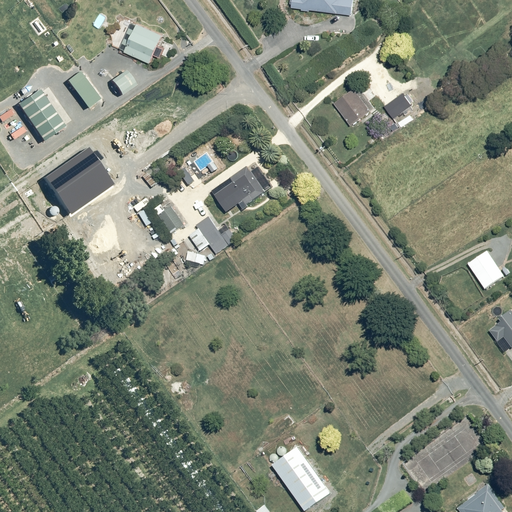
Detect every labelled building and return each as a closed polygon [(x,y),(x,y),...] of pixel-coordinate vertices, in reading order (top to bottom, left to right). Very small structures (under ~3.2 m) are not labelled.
[(293,0),(293,9),(354,14),(354,0),(293,0)] [(134,20),(121,49),(152,62),(155,54),(167,59),(173,45),(162,41),(165,34),(134,20)] [(136,83),(126,71),(112,82),(121,94),(136,83)] [(101,99),(81,72),(69,81),(89,108),(101,99)] [(451,79),(427,78),(427,87),(451,89),(451,79)] [(358,85),(353,89),(335,103),(353,126),(376,108),(358,85)] [(40,96),(38,92),(17,107),(42,144),(68,125),(45,92),(40,96)] [(267,191),(248,167),(232,179),(230,177),(211,192),(228,213),(239,204),(245,211),(251,206),(250,204),(267,191)] [(151,170),(143,176),(153,189),(161,183),(151,170)] [(186,225),(172,206),(160,215),(173,234),(186,225)] [(225,234),(211,216),(198,226),(200,229),(190,236),(202,252),(211,245),(218,254),(238,239),(231,229),(225,234)] [(207,256),(189,251),(186,262),(204,266),(207,256)] [(505,277),(489,251),(469,264),(485,289),(505,277)] [(511,349),(511,310),(500,319),(503,323),(491,332),(507,353),(511,349)] [(288,454),(284,457),(274,464),(307,511),(333,493),(300,446),(288,454)] [(506,511),(510,510),(492,484),(458,508),(461,511),(506,511)]
